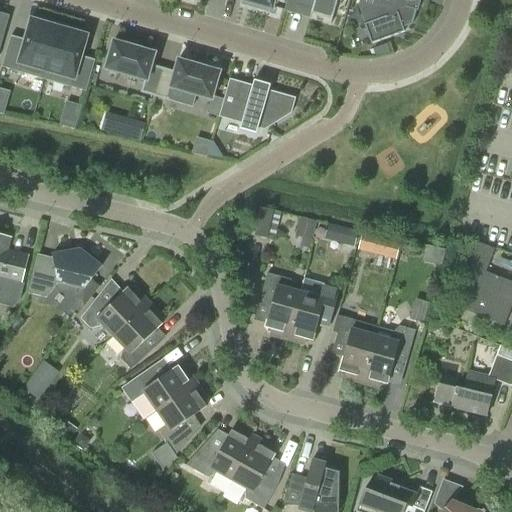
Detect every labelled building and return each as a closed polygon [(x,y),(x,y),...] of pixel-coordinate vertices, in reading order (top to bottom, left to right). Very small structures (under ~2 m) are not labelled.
[(239,0),(239,1),(241,2),(253,5),(252,9),(268,14),(269,10),(272,10),(274,0),(239,0)] [(287,0),(284,11),(292,14),(295,0),(287,0)] [(309,0),(314,1),(311,13),(332,19),(337,0),(309,0)] [(364,0),(364,3),(376,7),(372,23),(364,25),(371,45),(404,33),(402,29),(412,26),(416,12),(417,13),(420,1),(418,0),(364,0)] [(0,48),(9,17),(0,14),(0,48)] [(10,37),(1,68),(43,80),(59,24),(36,17),(35,21),(29,19),(23,40),(10,37)] [(59,24),(43,80),(85,92),(94,61),(82,57),(88,36),(81,34),(82,30),(59,24)] [(113,42),(104,72),(143,83),(140,93),(155,97),(162,70),(151,66),(154,55),(113,42)] [(373,50),(376,57),(390,54),(387,45),(373,50)] [(162,70),(155,97),(169,101),(171,91),(211,103),(219,73),(177,61),(174,73),(162,70)] [(230,81),(219,118),(242,125),(240,132),(257,137),(259,130),(264,132),(291,115),(295,100),(269,92),(270,88),(254,83),(252,87),(230,81)] [(0,111),(6,113),(12,90),(0,87),(0,111)] [(144,139),(145,127),(105,121),(103,132),(144,139)] [(197,140),(196,154),(224,156),(226,142),(197,140)] [(300,217),(294,237),(311,242),(317,222),(300,217)] [(341,228),(336,246),(353,250),(357,232),(341,228)] [(363,231),(357,251),(396,261),(401,242),(363,231)] [(23,285),(20,284),(27,258),(6,253),(9,240),(0,237),(0,305),(13,309),(19,301),(23,285)] [(451,307),(503,327),(511,304),(511,283),(484,273),(493,250),(476,243),(451,307)] [(50,259),(38,256),(28,295),(46,299),(58,284),(84,290),(83,308),(99,288),(91,281),(101,268),(79,251),(52,256),(52,259),(50,259)] [(270,335),(287,340),(300,295),(288,291),(291,281),(267,274),(260,300),(272,303),(264,329),(271,331),(270,335)] [(316,299),(300,295),(287,340),(304,345),(306,340),(312,342),(316,327),(328,331),(340,290),(320,284),(316,299)] [(102,325),(114,337),(148,304),(136,292),(132,295),(127,290),(107,309),(97,299),(80,320),(90,330),(100,328),(102,325)] [(426,322),(430,301),(418,299),(414,319),(426,322)] [(148,304),(114,337),(125,349),(123,351),(120,360),(130,370),(137,365),(150,354),(141,345),(162,326),(157,321),(160,317),(148,304)] [(344,379),(361,383),(374,338),(377,328),(341,318),(337,333),(349,337),(339,372),(345,374),(344,379)] [(374,338),(361,383),(379,388),(380,384),(387,386),(394,361),(406,365),(415,332),(399,327),(393,334),(390,343),(374,338)] [(450,408),(486,417),(495,382),(511,388),(511,384),(511,362),(496,356),(487,379),(467,374),(463,391),(437,384),(432,403),(451,408),(450,408)] [(147,398),(157,412),(196,385),(186,370),(182,373),(178,367),(154,384),(146,372),(121,389),(131,404),(136,400),(145,400),(147,398)] [(37,401),(47,387),(32,376),(22,390),(37,401)] [(196,385),(157,412),(167,425),(164,427),(161,435),(166,442),(151,454),(162,469),(175,456),(187,443),(177,428),(206,408),(202,402),(206,400),(196,385)] [(217,473),(232,481),(255,439),(239,431),(237,435),(231,431),(217,455),(203,447),(186,467),(208,479),(216,475),(217,473)] [(255,439),(232,481),(246,489),(245,491),(245,500),(264,510),(278,485),(267,479),(269,475),(265,472),(274,456),(268,452),(271,448),(255,439)] [(299,507),(298,511),(302,511),(311,511),(313,507),(338,508),(339,473),(324,469),(325,465),(312,461),(307,479),(291,475),(282,506),(299,507)] [(424,511),(425,511),(412,507),(417,495),(390,485),(392,482),(377,476),(370,493),(364,490),(355,511),(424,511)] [(476,511),(451,501),(441,511),(480,511),(477,510),(476,511)]
